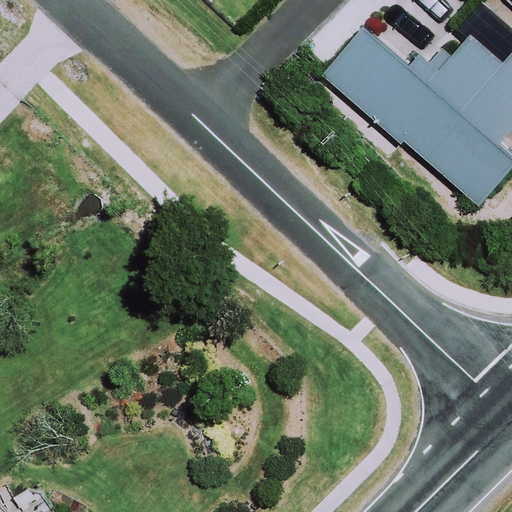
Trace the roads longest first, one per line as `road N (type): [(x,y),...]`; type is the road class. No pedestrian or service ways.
road 1 (residential): [(64,0),(511,418)]
road 2 (unknown): [(188,112),(305,0)]
road 3 (tertiary): [(511,418),(415,511)]
